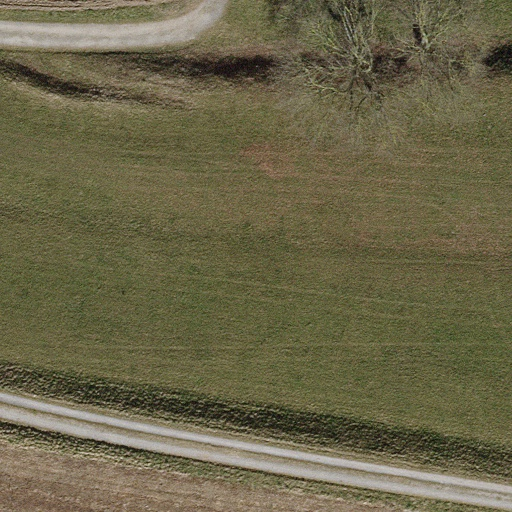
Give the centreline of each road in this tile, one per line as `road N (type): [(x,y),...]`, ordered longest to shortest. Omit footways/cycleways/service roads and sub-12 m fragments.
road 1 (track): [(511,498),(251,458),(0,402)]
road 2 (track): [(212,0),(160,40),(0,25)]
